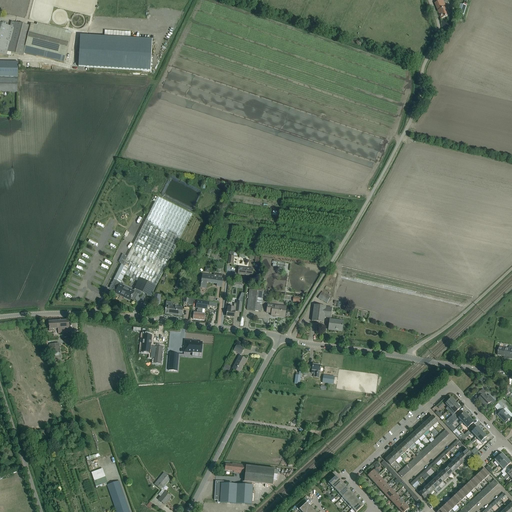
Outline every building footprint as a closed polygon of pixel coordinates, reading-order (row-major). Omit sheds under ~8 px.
[(443,0),(442,0),(441,0),(434,3),(437,11),(441,19),(445,17),(449,15),(443,0)] [(463,16),(466,6),(459,4),(457,14),(463,16)] [(10,42),(8,52),(23,55),(25,46),(54,54),(65,56),(70,35),(71,34),(66,33),(65,33),(65,32),(66,31),(61,30),(48,26),(38,24),(37,26),(31,24),(30,26),(15,22),(10,42)] [(0,54),(0,55),(7,55),(8,52),(10,42),(6,41),(10,26),(0,23),(0,54)] [(76,36),(75,56),(146,60),(147,41),(76,36)] [(18,62),(0,61),(0,92),(17,92),(18,62)] [(150,297),(156,286),(192,215),(157,197),(123,265),(121,265),(114,280),(120,283),(124,275),(138,282),(134,289),(150,297)] [(253,269),(244,268),(239,267),(238,274),(243,275),(252,276),(253,269)] [(213,274),(213,276),(202,274),(200,288),(206,288),(206,283),(217,284),(217,287),(221,287),(222,280),(222,279),(222,275),(213,274)] [(116,282),(112,289),(116,291),(115,293),(130,300),(134,291),(130,289),(116,282)] [(243,303),(244,296),(245,290),(243,290),(238,300),(238,302),(236,302),(236,304),(234,304),(233,308),(228,307),(227,310),(226,316),(234,317),(234,312),(241,312),(242,303),(243,303)] [(249,290),(247,305),(247,310),(260,312),(263,292),(249,290)] [(322,291),(318,298),(326,303),(330,296),(322,291)] [(208,302),(196,300),(196,308),(198,308),(197,311),(196,314),(194,313),(193,319),(204,320),(205,315),(202,314),(202,309),(207,310),(208,302)] [(286,307),(281,306),(267,305),(266,313),(271,313),(271,316),(284,318),(286,307)] [(326,307),(319,306),(314,305),(312,321),(323,323),(324,317),(330,318),(331,308),(326,307)] [(183,308),(165,306),(164,314),(182,316),(183,308)] [(69,320),(48,322),(49,327),(49,331),(53,331),(53,329),(58,329),(58,334),(69,333),(69,325),(69,320)] [(343,321),(330,320),(328,330),(335,331),(336,330),(341,331),(341,332),(343,321)] [(142,336),(141,353),(151,353),(150,358),(154,358),(154,363),(161,364),(162,347),(155,346),(155,347),(151,346),(151,336),(142,336)] [(190,342),(189,353),(204,354),(205,344),(190,342)] [(49,345),(50,354),(60,352),(59,343),(49,345)] [(237,345),(233,351),(240,355),(244,349),(237,345)] [(499,347),(498,350),(497,355),(504,356),(504,358),(511,358),(511,346),(509,346),(509,349),(499,347)] [(174,352),(173,366),(181,367),(182,352),(174,352)] [(239,356),(237,360),(232,369),(239,373),(246,360),(239,356)] [(313,364),(312,369),(311,373),(314,374),(314,377),(319,378),(320,372),(321,366),(313,364)] [(323,375),(322,383),(333,385),(334,377),(323,375)] [(488,397),(484,393),(485,392),(483,390),(478,394),(481,397),(478,399),(486,407),(488,405),(490,404),(492,406),(496,402),(489,395),(488,397)] [(448,411),(456,404),(451,398),(445,404),(450,409),(448,411)] [(456,404),(448,411),(450,413),(452,411),(454,414),(460,408),(456,404)] [(503,405),(501,407),(497,410),(500,413),(498,415),(505,423),(511,418),(502,410),(505,407),(503,405)] [(463,423),(469,418),(464,413),(458,418),(463,423)] [(446,426),(451,421),(454,417),(452,415),(444,423),(446,426)] [(427,420),(433,427),(438,422),(432,416),(427,420)] [(469,418),(463,423),(467,428),(473,422),(469,418)] [(429,431),(433,427),(427,420),(423,425),(429,431)] [(424,435),(429,431),(423,425),(418,429),(424,435)] [(476,437),(482,432),(477,427),(471,432),(476,437)] [(419,440),(424,435),(418,429),(413,434),(419,440)] [(486,440),(484,438),(486,437),(482,432),(476,437),(480,442),(481,441),(483,444),(486,440)] [(414,444),(419,440),(413,434),(409,438),(414,444)] [(410,448),(414,444),(409,438),(404,442),(410,448)] [(405,453),(410,448),(404,442),(399,447),(405,453)] [(400,457),(405,453),(399,447),(395,451),(400,457)] [(462,454),(467,460),(471,455),(466,450),(462,454)] [(396,462),(400,457),(395,451),(390,455),(396,462)] [(499,465),(506,458),(502,453),(494,460),(499,465)] [(462,464),(467,460),(462,454),(457,459),(462,464)] [(391,466),(396,462),(390,455),(385,460),(391,466)] [(503,475),(508,470),(506,467),(511,463),(506,458),(499,465),(503,470),(501,472),(503,475)] [(457,468),(462,464),(457,459),(452,463),(457,468)] [(151,482),(153,483),(163,472),(151,462),(144,470),(153,477),(151,480),(152,481),(151,482)] [(453,473),(457,468),(452,463),(448,468),(453,473)] [(225,464),(225,470),(234,471),(234,472),(243,473),(244,465),(232,464),(232,465),(225,464)] [(242,485),(237,485),(231,484),(231,482),(215,481),(214,500),(217,500),(217,503),(251,505),(253,486),(251,485),(251,483),(273,485),(273,481),(277,481),(278,470),(246,466),(244,481),(243,481),(242,485)] [(448,477),(453,473),(448,468),(443,472),(448,477)] [(95,487),(107,483),(102,469),(91,473),(94,481),(93,482),(95,487)] [(479,473),(485,479),(489,475),(484,469),(479,473)] [(511,479),(511,478),(511,469),(510,472),(508,470),(503,475),(502,476),(506,480),(509,477),(511,479)] [(372,481),(378,476),(373,471),(368,476),(372,481)] [(443,482),(448,477),(443,472),(438,476),(443,482)] [(171,479),(164,473),(154,484),(161,490),(165,485),(167,486),(170,482),(169,481),(171,479)] [(480,483),(485,479),(479,473),(475,478),(480,483)] [(332,487),(339,480),(336,476),(328,483),(332,487)] [(376,486),(382,480),(378,476),(372,481),(376,486)] [(438,486),(443,482),(438,476),(433,481),(438,486)] [(475,488),(480,483),(475,478),(470,482),(475,488)] [(335,491),(343,484),(339,480),(332,487),(335,491)] [(381,490),(387,485),(382,480),(376,486),(381,490)] [(129,511),(119,481),(107,485),(116,511),(129,511)] [(434,490),(438,486),(433,481),(429,485),(434,490)] [(470,492),(475,488),(470,482),(465,486),(470,492)] [(339,495),(346,488),(343,484),(335,491),(339,495)] [(385,495),(391,490),(387,485),(381,490),(385,495)] [(429,495),(434,490),(429,485),(424,489),(429,495)] [(466,497),(470,492),(465,486),(460,491),(466,497)] [(342,498),(350,491),(346,488),(339,495),(342,498)] [(424,499),(429,495),(424,489),(419,494),(424,499)] [(389,500),(395,494),(391,490),(385,495),(389,500)] [(171,497),(167,494),(162,491),(158,495),(161,497),(158,500),(164,504),(167,500),(168,500),(171,497)] [(345,502),(353,495),(350,491),(342,498),(345,502)] [(461,501),(466,497),(460,491),(456,495),(461,501)] [(394,504),(400,499),(395,494),(389,500),(394,504)] [(349,506),(356,499),(353,495),(345,502),(349,506)] [(456,505),(461,501),(456,495),(451,500),(456,505)] [(352,509),(360,502),(356,499),(349,506),(352,509)] [(398,509),(404,504),(400,499),(394,504),(398,509)] [(300,511),(305,511),(311,507),(307,503),(306,503),(303,500),(296,506),(300,510),(299,510),(300,511)] [(452,510),(456,505),(451,500),(446,504),(452,510)] [(360,502),(352,509),(354,511),(356,511),(363,506),(360,502)]
